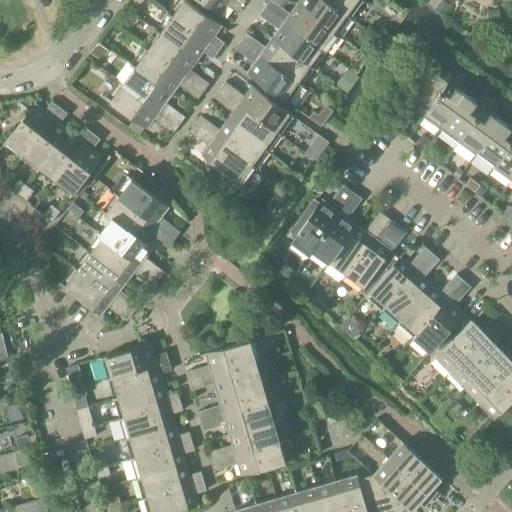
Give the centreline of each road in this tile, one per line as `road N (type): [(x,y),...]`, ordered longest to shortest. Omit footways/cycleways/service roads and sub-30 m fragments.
road 1 (residential): [(92,511),(61,406),(47,395),(36,357),(44,320),(27,255),(0,218)]
road 2 (residential): [(157,167),(258,0)]
road 3 (residential): [(511,290),(473,246),(377,169)]
road 4 (residential): [(0,81),(55,63),(105,0)]
